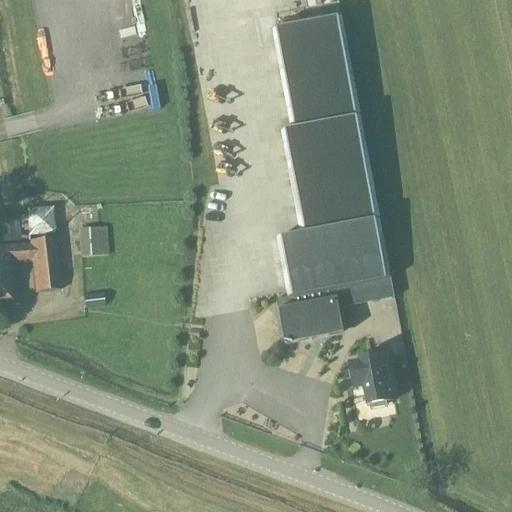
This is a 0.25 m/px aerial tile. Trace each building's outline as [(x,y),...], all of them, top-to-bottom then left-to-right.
[(276,33),(293,129),(353,118),(335,22),(276,33)] [(280,132),(300,238),(372,225),(353,118),(293,129),(280,132)] [(54,210),(28,212),(30,237),(56,235),(54,210)] [(372,225),(300,238),(279,241),(291,304),(384,287),(372,225)] [(79,233),(80,259),(108,258),(108,232),(79,233)] [(61,292),(56,240),(32,243),(33,247),(0,247),(0,309),(18,309),(16,265),(33,264),(36,294),(61,292)] [(384,287),(291,304),(275,307),(283,349),(346,339),(341,308),(386,300),(384,287)] [(103,296),(85,298),(86,310),(105,308),(103,296)] [(389,357),(361,362),(362,365),(352,366),(357,392),(366,390),(370,408),(371,408),(372,412),(389,408),(389,406),(398,404),(389,357)]
